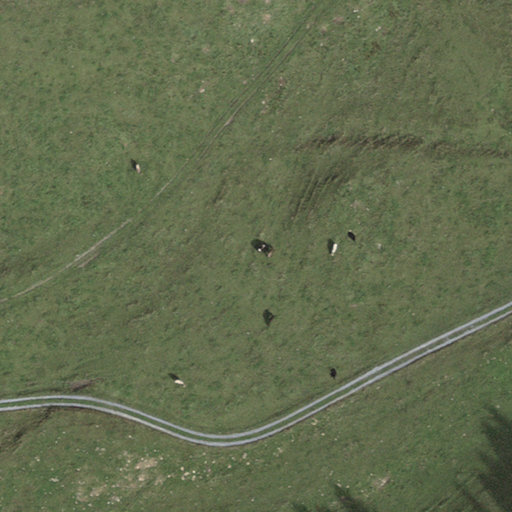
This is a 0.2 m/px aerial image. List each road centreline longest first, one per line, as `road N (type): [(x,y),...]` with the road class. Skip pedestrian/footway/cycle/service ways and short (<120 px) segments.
road 1 (track): [(0,406),(60,401),(212,444),(235,442),(290,425),(511,307)]
road 2 (track): [(0,304),(93,256),(183,176),(329,0)]
